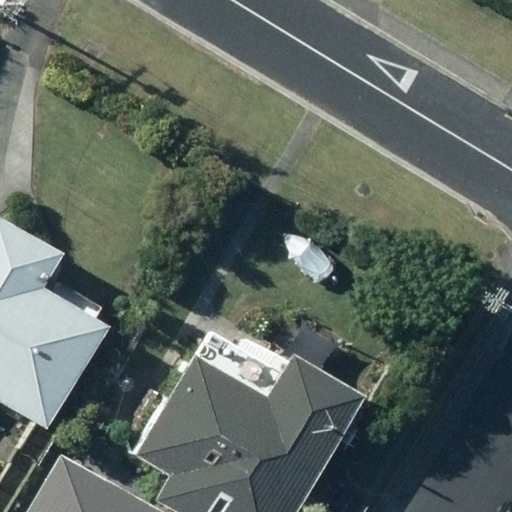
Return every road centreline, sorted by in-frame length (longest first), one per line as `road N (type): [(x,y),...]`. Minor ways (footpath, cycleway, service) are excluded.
road 1 (residential): [(217,0),(511,178)]
road 2 (residential): [(511,387),(438,511)]
